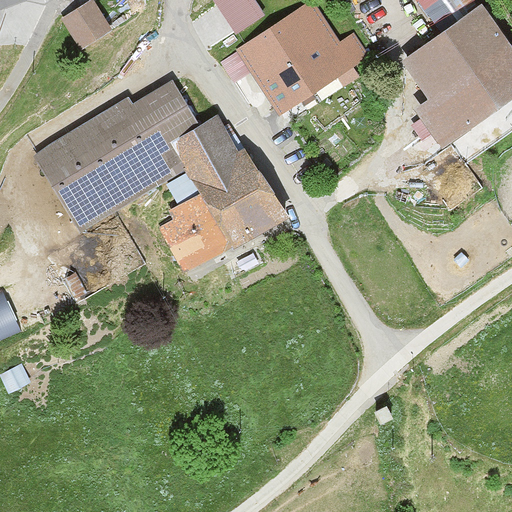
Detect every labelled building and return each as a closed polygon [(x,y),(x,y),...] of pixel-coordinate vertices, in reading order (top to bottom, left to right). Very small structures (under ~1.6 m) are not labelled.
[(216,0),(235,30),(266,11),(259,0),(216,0)] [(444,0),(458,19),(477,6),(472,0),(444,0)] [(80,50),(112,31),(95,2),(63,21),(80,50)] [(283,116),(353,66),(309,3),(238,53),(283,116)] [(511,100),(511,48),(482,8),(404,66),(430,102),(417,111),(445,150),(511,100)] [(251,154),(242,160),(216,116),(201,125),(177,84),(135,109),(131,101),(36,157),(81,234),(187,172),(201,196),(232,249),(287,216),(251,154)] [(232,249),(201,196),(171,214),(176,222),(160,231),(187,275),(232,249)] [(0,287),(0,337),(22,328),(4,286),(0,287)] [(0,393),(1,396),(24,384),(14,366),(0,373),(0,393)]
